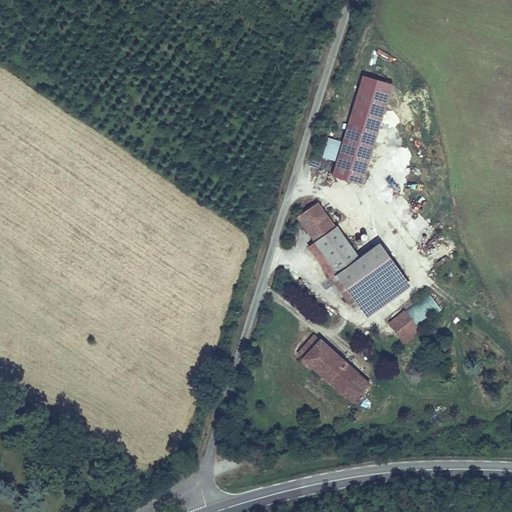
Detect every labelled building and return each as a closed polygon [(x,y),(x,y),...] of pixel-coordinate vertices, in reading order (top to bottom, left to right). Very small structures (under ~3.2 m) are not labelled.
[(330,174),(360,183),(393,84),(363,74),(341,141),(327,136),(321,155),(335,159),(330,174)] [(295,217),(311,237),(333,221),(317,200),(295,217)] [(380,242),(360,257),(333,221),(311,237),(312,238),(306,243),(305,243),(329,274),(334,270),(354,296),(396,264),(380,242)] [(411,306),(406,310),(416,323),(421,319),(411,306)] [(421,330),(404,308),(388,320),(405,342),(421,330)] [(301,357),(320,337),(316,333),(297,353),(301,357)] [(371,383),(320,337),(301,357),(352,402),(371,383)] [(386,390),(376,402),(383,408),(394,396),(386,390)]
